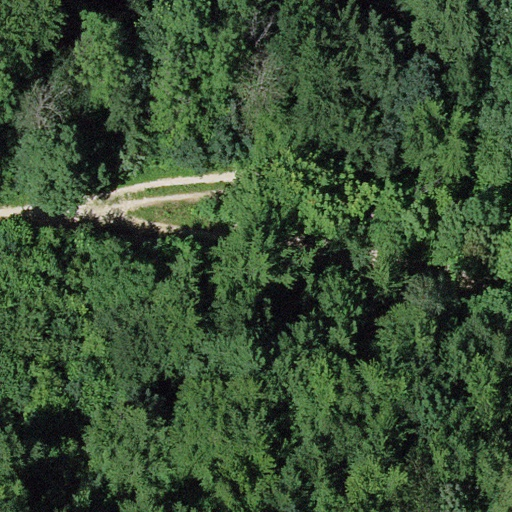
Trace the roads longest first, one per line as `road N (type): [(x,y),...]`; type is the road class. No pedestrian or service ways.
road 1 (track): [(0,220),(73,212),(187,222),(329,245),(511,297)]
road 2 (track): [(73,212),(220,181),(365,173),(511,179)]
